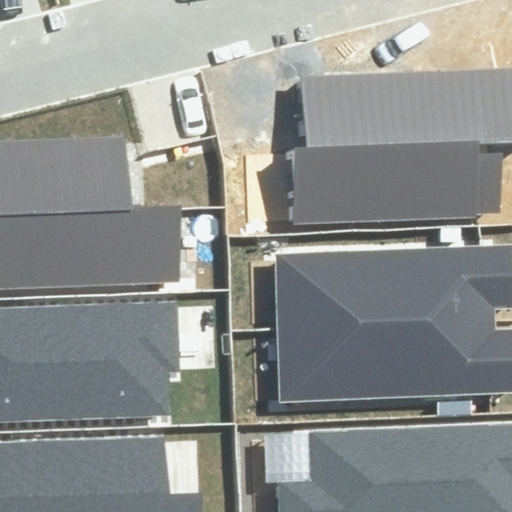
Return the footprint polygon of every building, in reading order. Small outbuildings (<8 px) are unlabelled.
[(511,68),(305,76),(308,145),(493,138),(511,137),(511,68)] [(293,145),(295,220),(495,214),(493,138),(308,145),(293,145)] [(0,145),(0,209),(128,206),(127,142),(0,145)] [(128,206),(0,209),(0,290),(185,286),(182,204),(128,206)] [(511,297),(509,242),(268,253),(272,324),(488,314),(488,301),(511,300),(511,297)] [(0,414),(166,406),(164,350),(191,349),(188,299),(0,308),(0,414)] [(272,324),(275,395),(511,383),(511,324),(489,326),(488,314),(272,324)] [(259,470),(260,511),(507,511),(505,466),(511,465),(511,406),(291,415),(293,469),(259,470)] [(0,440),(0,511),(194,511),(193,488),(166,489),(164,433),(0,440)]
